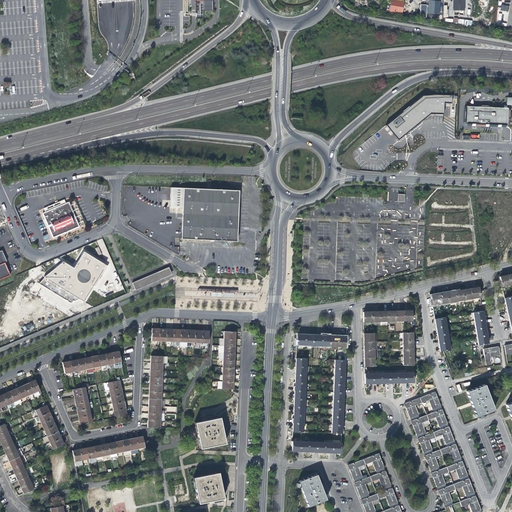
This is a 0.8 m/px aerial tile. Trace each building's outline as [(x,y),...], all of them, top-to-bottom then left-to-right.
[(191,0),(191,2),(193,2),(193,1),(198,1),(198,10),(207,11),(206,0),(191,0)] [(403,13),(404,0),(401,0),(390,0),(390,12),(403,13)] [(454,1),(454,10),(464,10),(464,1),(454,1)] [(429,4),(428,13),(438,14),(439,5),(429,4)] [(434,94),(422,95),(386,125),(398,140),(424,118),(430,114),(442,114),(443,114),(444,103),(451,103),(451,95),(434,94)] [(510,118),(510,109),(508,109),(508,107),(506,107),(507,105),(468,104),(468,106),(466,106),(466,107),(464,107),(463,122),(465,122),(465,123),(467,123),(467,125),(506,127),(506,125),(508,125),(508,124),(510,124),(510,118)] [(182,189),(170,189),(170,192),(170,195),(170,198),(170,203),(170,206),(170,209),(183,209),(182,219),(182,240),(237,242),(239,191),(183,190),(182,189)] [(42,215),(51,239),(77,228),(67,205),(65,206),(64,204),(43,212),(44,215),(42,215)] [(105,265),(83,252),(73,268),(62,262),(44,277),(44,278),(39,283),(71,303),(79,299),(83,301),(105,265)] [(0,280),(9,276),(4,264),(0,265),(0,264),(0,263),(1,263),(0,260),(0,280)] [(135,290),(171,274),(168,267),(132,282),(135,290)] [(505,286),(509,285),(507,275),(503,276),(499,277),(501,287),(505,286)] [(477,298),(480,297),(478,287),(474,288),(470,288),(472,298),(477,298)] [(456,301),(464,300),(462,290),(462,288),(458,289),(458,290),(456,291),(454,291),(456,301)] [(464,300),(472,298),(470,288),(466,289),(462,290),(464,300)] [(440,304),(448,302),(446,292),(446,291),(442,291),(442,293),(441,293),(438,294),(440,304)] [(448,302),(456,301),(454,291),(450,292),(446,292),(448,302)] [(431,305),(440,304),(438,294),(434,294),(430,295),(431,305)] [(371,321),(379,321),(379,311),(375,312),(371,312),(371,321)] [(379,321),(387,321),(387,311),(383,311),(379,311),(379,321)] [(387,321),(395,321),(395,311),(391,311),(387,311),(387,321)] [(395,321),(403,321),(403,311),(399,311),(395,311),(395,321)] [(407,311),(403,311),(403,321),(411,320),(411,311),(407,311)] [(472,313),(473,321),(483,320),(482,311),(479,312),(474,313),(472,313)] [(371,324),(371,321),(371,312),(368,312),(363,312),(363,325),(371,324)] [(434,319),(435,327),(445,326),(444,317),(442,318),(434,319)] [(473,321),(475,329),(485,328),(483,320),(473,321)] [(446,334),(445,326),(435,327),(436,335),(446,334)] [(475,329),(476,337),(486,335),(485,328),(475,329)] [(402,332),(402,341),(412,341),(412,332),(405,332),(403,332),(402,332)] [(304,345),(313,345),(313,335),(313,334),(309,333),(309,335),(305,335),(304,345)] [(363,338),(363,342),(373,341),(376,341),(376,333),(371,333),(363,333),(363,338)] [(320,346),(329,346),(329,336),(329,334),(325,334),(325,336),(321,336),(320,346)] [(448,341),(446,334),(436,335),(438,343),(448,341)] [(296,345),(304,345),(305,335),(296,335),(296,345)] [(313,345),(320,346),(321,336),(317,336),(313,335),(313,345)] [(487,343),(486,335),(476,337),(477,345),(482,344),(487,343)] [(329,346),(337,346),(337,336),(333,336),(329,336),(329,346)] [(345,337),(337,336),(337,346),(345,347),(345,337)] [(373,350),(373,341),(363,342),(363,347),(363,350),(373,350)] [(402,341),(402,349),(412,349),(412,341),(402,341)] [(449,349),(448,341),(438,343),(439,351),(443,350),(449,349)] [(483,349),(484,358),(486,365),(491,364),(489,357),(499,355),(498,346),(483,349)] [(402,349),(402,357),(412,357),(412,349),(402,349)] [(376,350),(373,350),(363,350),(364,354),(364,358),(374,358),(376,358),(376,350)] [(115,352),(111,352),(113,364),(121,362),(118,351),(115,352)] [(114,368),(113,364),(111,352),(108,353),(104,354),(106,365),(107,369),(114,368)] [(99,367),(106,365),(104,354),(101,355),(97,355),(99,367)] [(92,368),(99,367),(97,355),(93,356),(90,357),(92,368)] [(150,359),(150,363),(162,364),(166,364),(167,357),(164,356),(162,356),(157,356),(150,356),(150,359)] [(93,372),(92,368),(90,357),(87,358),(83,358),(86,373),(93,372)] [(412,365),(412,357),(402,357),(402,365),(404,365),(412,365)] [(79,375),(86,373),(83,358),(81,359),(76,360),(79,371),(79,375)] [(294,362),(294,366),(295,366),(305,367),(305,359),(304,359),(295,358),(295,362),(294,362)] [(374,366),(374,358),(364,358),(364,362),(364,366),(372,366),(374,366)] [(71,372),(79,371),(76,360),(73,360),(69,361),(71,372)] [(334,360),(334,368),(344,368),(344,366),(344,361),(336,360),(334,360)] [(64,374),(71,372),(69,361),(66,362),(62,362),(64,374)] [(305,375),(305,367),(295,366),(295,370),(295,374),(305,375)] [(334,368),(333,376),(343,376),(343,373),(344,368),(334,368)] [(396,372),(388,373),(388,383),(397,383),(396,372)] [(404,372),(396,372),(397,383),(404,383),(404,372)] [(412,372),(404,372),(404,383),(413,383),(412,372)] [(364,384),(372,384),(372,373),(364,373),(364,384)] [(380,373),(372,373),(372,384),(380,383),(380,373)] [(388,373),(380,373),(380,383),(388,383),(388,373)] [(304,383),(305,375),(295,374),(295,379),(294,382),(304,383)] [(333,376),(333,384),(343,384),(343,381),(343,376),(333,376)] [(31,381),(28,383),(33,393),(39,390),(34,380),(31,381)] [(105,391),(108,390),(120,387),(120,384),(119,381),(117,381),(110,382),(103,384),(105,391)] [(304,391),(304,383),(294,382),(293,382),(293,384),(293,386),(294,386),(294,391),(304,391)] [(26,396),(33,393),(28,383),(24,385),(22,386),(26,396)] [(333,384),(333,392),(343,393),(343,390),(343,384),(333,384)] [(484,385),(466,391),(471,404),(476,416),(494,409),(484,385)] [(20,399),(26,396),(22,386),(19,387),(15,389),(20,399)] [(108,390),(110,397),(122,395),(121,391),(120,387),(108,390)] [(73,394),(74,397),(86,394),(84,388),(82,388),(75,390),(72,390),(73,394)] [(13,402),(20,399),(15,389),(11,390),(9,392),(13,402)] [(304,399),(304,391),(294,391),(294,395),(292,395),(292,397),(292,399),(294,399),(304,399)] [(7,405),(13,402),(9,392),(6,393),(2,395),(7,405)] [(333,392),(332,400),(342,401),(342,397),(343,393),(333,392)] [(428,400),(432,409),(440,406),(437,399),(434,392),(419,398),(421,402),(428,400)] [(87,402),(86,394),(74,397),(74,400),(75,404),(87,402)] [(110,397),(111,404),(123,402),(123,398),(122,395),(110,397)] [(414,405),(421,402),(419,398),(404,404),(407,412),(409,418),(418,415),(414,405)] [(303,407),(304,399),(294,399),(294,402),(293,406),(303,407)] [(332,400),(332,408),(342,408),(342,406),(342,401),(332,400)] [(91,401),(87,402),(75,404),(76,407),(77,411),(89,409),(93,408),(91,401)] [(111,404),(113,411),(125,409),(124,405),(123,402),(111,404)] [(35,410),(38,417),(49,412),(47,409),(46,405),(40,408),(35,410)] [(303,415),(303,407),(293,406),(293,411),(293,415),(303,415)] [(332,408),(332,416),(342,417),(342,413),(342,408),(332,408)] [(90,416),(89,409),(77,411),(77,415),(78,418),(90,416)] [(126,412),(125,409),(113,411),(114,418),(126,415),(126,412)] [(435,417),(438,426),(446,423),(443,416),(441,409),(433,412),(426,415),(428,420),(435,417)] [(50,415),(49,412),(38,417),(41,423),(52,418),(50,415)] [(302,423),(303,415),(293,415),(291,415),(291,416),(291,418),(293,418),(293,423),(302,423)] [(421,422),(428,420),(426,415),(419,418),(411,421),(414,429),(416,435),(424,432),(421,422)] [(92,423),(90,416),(78,418),(79,421),(79,425),(92,423)] [(332,416),(331,425),(341,425),(341,422),(342,417),(332,416)] [(53,422),(52,418),(41,423),(43,430),(55,425),(53,422)] [(198,435),(200,448),(225,443),(220,418),(205,421),(195,422),(197,433),(198,435)] [(302,423),(293,423),(293,426),(292,431),(300,431),(302,431),(302,423)] [(56,428),(55,425),(43,430),(47,436),(58,431),(56,428)] [(341,429),(341,425),(331,425),(331,433),(333,433),(341,433),(341,429)] [(441,434),(445,444),(453,441),(450,431),(448,426),(439,429),(432,432),(434,437),(441,434)] [(0,441),(10,437),(7,431),(0,433),(0,441)] [(59,435),(58,431),(47,436),(49,443),(61,438),(59,435)] [(427,440),(434,437),(432,432),(425,435),(417,438),(420,446),(423,452),(431,449),(427,440)] [(13,444),(10,437),(0,441),(0,442),(1,445),(2,448),(13,444)] [(137,449),(144,448),(143,442),(142,437),(137,438),(135,438),(137,449)] [(62,441),(61,438),(49,443),(52,450),(64,445),(62,441)] [(130,450),(137,449),(135,438),(131,439),(128,440),(130,450)] [(123,452),(130,450),(128,440),(124,440),(121,441),(123,452)] [(116,453),(123,452),(121,441),(118,442),(114,442),(116,453)] [(295,451),(299,451),(300,441),(292,441),(292,451),(295,451)] [(308,442),(300,441),(299,451),(304,451),(308,452),(308,442)] [(109,455),(116,453),(114,442),(110,443),(107,444),(109,455)] [(316,442),(308,442),(308,452),(311,452),(316,452),(316,442)] [(324,442),(316,442),(316,452),(320,452),(324,452),(324,442)] [(333,443),(324,442),(324,452),(328,453),(332,453),(333,443)] [(340,443),(333,443),(332,453),(336,453),(340,453),(340,443)] [(16,450),(13,444),(2,448),(4,451),(5,455),(16,450)] [(102,456),(109,455),(107,444),(103,445),(100,445),(102,456)] [(448,452),(452,461),(460,458),(457,451),(454,444),(446,447),(439,450),(441,455),(448,452)] [(95,458),(102,456),(100,445),(97,446),(93,447),(95,458)] [(96,462),(95,458),(93,447),(90,447),(86,448),(88,459),(89,464),(96,462)] [(81,460),(88,459),(86,448),(82,449),(79,450),(81,460)] [(19,457),(16,450),(5,455),(7,458),(8,461),(19,457)] [(82,464),(81,460),(79,450),(75,450),(72,451),(75,466),(82,464)] [(434,457),(441,455),(439,450),(432,452),(424,455),(427,463),(430,470),(438,467),(434,457)] [(371,461),(375,471),(383,468),(380,460),(377,453),(363,459),(364,464),(371,461)] [(22,463),(19,457),(8,461),(10,465),(11,468),(22,463)] [(357,466),(364,464),(363,459),(347,465),(350,473),(353,479),(361,476),(357,466)] [(455,469),(458,479),(467,475),(464,469),(461,461),(453,464),(446,467),(448,472),(455,469)] [(24,470),(22,463),(11,468),(13,471),(14,474),(24,470)] [(441,474),(448,472),(446,467),(439,469),(431,473),(433,480),(436,487),(444,484),(441,474)] [(27,476),(24,470),(14,474),(15,477),(17,481),(27,476)] [(378,478),(382,488),(390,485),(387,478),(384,471),(376,474),(369,476),(371,481),(378,478)] [(219,472),(194,477),(199,503),(212,500),(223,498),(219,472)] [(316,474),(298,481),(308,506),(325,499),(320,487),(319,483),(316,474)] [(30,483),(27,476),(17,481),(18,483),(20,487),(30,483)] [(364,484),(371,481),(369,476),(362,479),(354,482),(357,489),(360,497),(368,493),(364,484)] [(461,486),(465,496),(473,493),(470,485),(468,478),(460,482),(453,484),(454,489),(461,486)] [(33,490),(30,483),(20,487),(21,490),(23,494),(33,490)] [(447,492),(454,489),(453,484),(446,487),(437,490),(441,499),(443,504),(451,501),(447,492)] [(385,496),(388,505),(397,502),(394,496),(391,488),(383,491),(376,494),(378,498),(385,496)] [(371,501),(378,498),(376,494),(369,497),(361,500),(364,508),(365,511),(371,511),(375,511),(371,501)] [(468,504),(471,511),(475,511),(480,510),(477,502),(474,495),(466,499),(459,501),(461,506),(468,504)]
